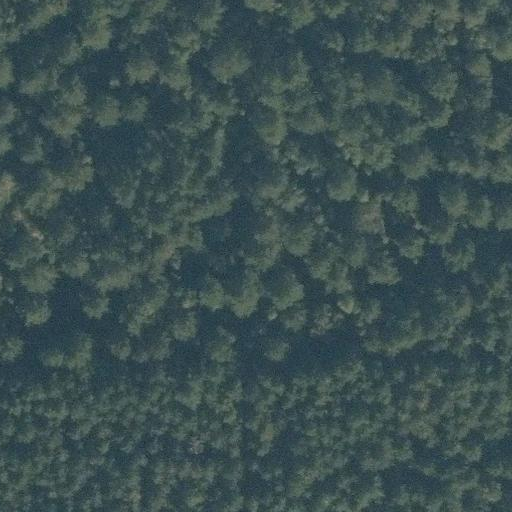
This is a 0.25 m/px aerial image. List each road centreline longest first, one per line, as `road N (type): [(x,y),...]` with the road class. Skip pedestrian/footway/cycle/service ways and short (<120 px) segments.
road 1 (track): [(243,511),(240,337),(480,328)]
road 2 (track): [(240,337),(0,344)]
